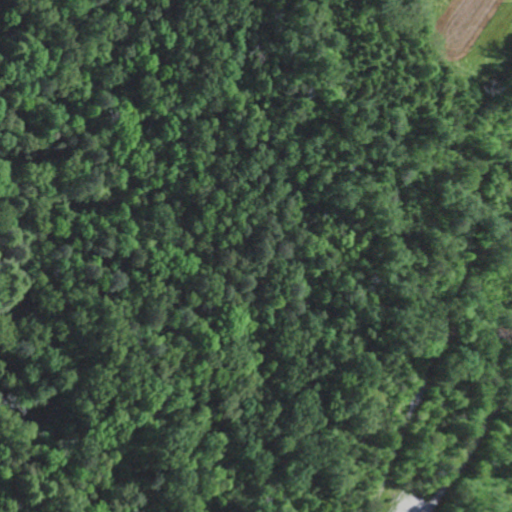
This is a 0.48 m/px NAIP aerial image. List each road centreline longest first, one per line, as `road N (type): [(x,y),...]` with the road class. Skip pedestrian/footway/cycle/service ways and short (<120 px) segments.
road 1 (track): [(363,511),(463,257),(485,162),(511,111)]
road 2 (residential): [(404,511),(511,362)]
